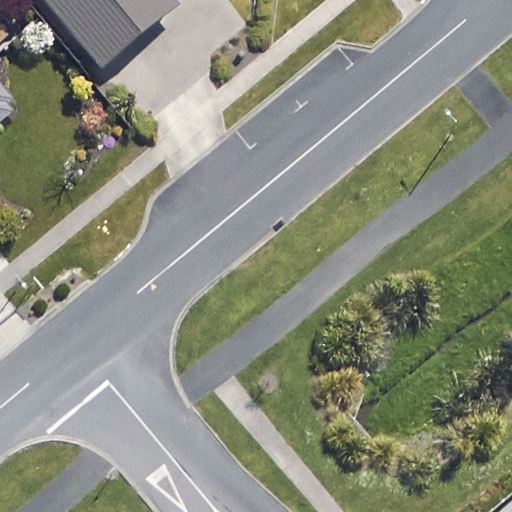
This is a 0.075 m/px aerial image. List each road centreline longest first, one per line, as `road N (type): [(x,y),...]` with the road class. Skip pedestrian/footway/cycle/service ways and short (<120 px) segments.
road 1 (residential): [(79,342),(489,0)]
road 2 (residential): [(79,342),(216,511)]
